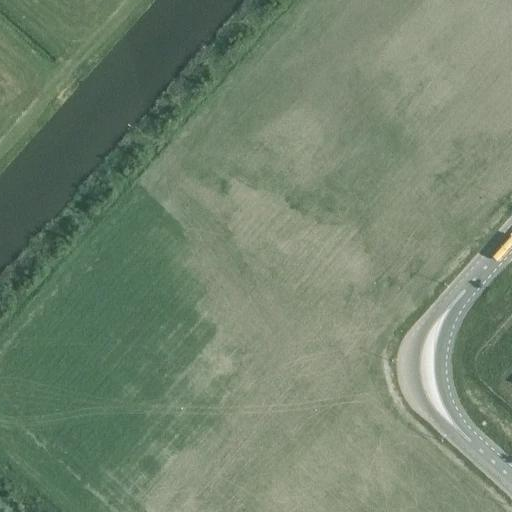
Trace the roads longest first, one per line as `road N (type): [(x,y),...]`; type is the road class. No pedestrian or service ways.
road 1 (tertiary): [(454,300),(424,327),(411,371),(423,400),(456,430)]
road 2 (tertiary): [(456,430),(438,363),(454,300)]
